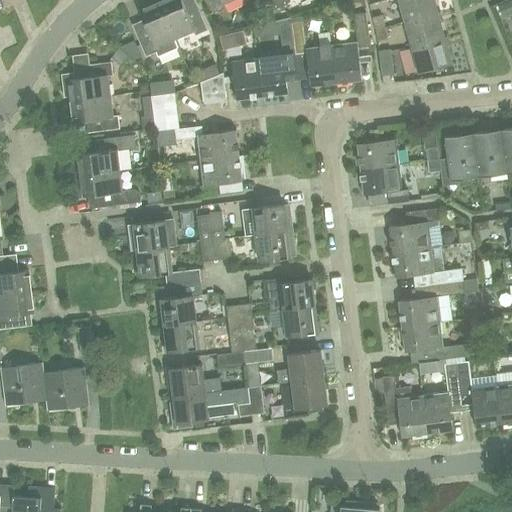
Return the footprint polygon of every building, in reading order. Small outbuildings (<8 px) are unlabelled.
[(164,0),(160,2),(175,39),(194,31),(196,35),(208,30),(203,18),(192,23),(182,0),(164,0)] [(224,3),(231,0),(210,0),(209,1),(214,13),(226,8),(224,3)] [(286,0),(267,0),(272,11),(288,4),(286,0)] [(399,0),(406,22),(439,13),(435,0),(399,0)] [(511,0),(497,6),(501,13),(503,18),(511,14),(511,0)] [(157,47),(175,39),(160,2),(140,10),(152,40),(141,44),(146,56),(158,51),(157,47)] [(332,45),(337,84),(363,81),(359,48),(371,46),(366,13),(354,14),(357,42),(332,45)] [(413,47),(446,38),(439,13),(406,22),(413,47)] [(376,30),(386,27),(382,15),(373,18),(376,30)] [(337,84),(332,45),(307,48),(304,21),(292,22),(296,55),(307,54),(311,87),(337,84)] [(284,55),(258,58),(263,97),(288,94),(287,81),(299,80),(295,55),(296,55),(292,22),(280,24),(284,55)] [(386,27),(376,30),(379,42),(389,39),(386,27)] [(446,38),(413,47),(420,72),(453,63),(446,38)] [(379,51),(383,76),(395,74),(392,49),(379,51)] [(262,97),(263,97),(258,58),(233,61),(237,100),(262,97)] [(72,101),(111,96),(109,76),(114,75),(112,62),(90,64),(91,72),(96,71),(96,76),(76,78),(75,73),(62,74),(65,97),(71,97),(72,101)] [(205,80),(222,72),(218,64),(201,72),(205,80)] [(227,101),(227,97),(224,73),(201,82),(204,104),(227,101)] [(157,82),(150,83),(151,96),(159,95),(157,82)] [(148,83),(142,84),(140,87),(140,92),(149,91),(148,83)] [(177,105),(176,97),(175,93),(159,95),(151,96),(153,108),(177,105)] [(144,115),(153,114),(151,95),(142,96),(144,115)] [(114,116),(111,97),(111,96),(72,101),(74,122),(106,118),(108,130),(120,129),(119,115),(114,116)] [(154,120),(178,117),(177,105),(153,108),(154,120)] [(156,132),(175,129),(180,129),(178,117),(154,120),(156,132)] [(201,160),(240,155),(236,130),(203,134),(202,126),(180,129),(175,129),(176,139),(198,137),(201,160)] [(511,128),(502,129),(507,173),(511,172),(511,128)] [(479,177),(507,173),(502,129),(474,133),(479,177)] [(461,179),(479,177),(474,133),(445,137),(448,158),(440,159),(442,171),(443,184),(461,182),(461,179)] [(78,154),(81,176),(121,171),(118,150),(136,148),(134,135),(108,138),(110,150),(78,154)] [(361,169),(400,164),(396,139),(358,143),(361,169)] [(428,161),(440,159),(439,147),(426,149),(428,161)] [(240,155),(201,160),(204,186),(243,181),(240,155)] [(440,159),(428,161),(429,172),(442,171),(440,159)] [(400,164),(361,169),(364,195),(387,192),(389,204),(410,201),(409,189),(403,189),(400,164)] [(136,189),(123,191),(121,171),(81,176),(82,183),(76,184),(78,198),(111,194),(113,205),(117,205),(142,202),(140,192),(136,189)] [(172,176),(162,177),(163,191),(174,189),(172,176)] [(148,194),(149,203),(163,202),(162,192),(148,194)] [(291,213),(286,214),(285,204),(243,209),(246,235),(256,234),(293,230),(291,213)] [(393,251),(431,247),(428,221),(441,219),(439,208),(417,210),(419,222),(389,226),(393,251)] [(199,231),(212,230),(224,229),(222,211),(213,212),(214,214),(197,216),(199,231)] [(131,251),(138,250),(169,246),(177,246),(174,219),(134,224),(136,234),(129,235),(131,251)] [(212,230),(215,260),(233,258),(231,239),(225,240),(224,229),(212,230)] [(471,229),(459,231),(460,243),(473,241),(471,229)] [(203,262),(215,260),(212,230),(199,231),(203,262)] [(291,257),(290,247),(296,247),(293,230),(256,234),(260,261),(291,257)] [(167,286),(201,281),(200,269),(173,272),(169,246),(138,250),(141,277),(166,273),(167,286)] [(430,285),(464,281),(462,268),(445,271),(434,272),(431,247),(393,251),(396,277),(413,275),(429,273),(430,285)] [(486,249),(478,250),(479,259),(487,258),(486,249)] [(0,295),(32,291),(29,270),(0,273),(0,295)] [(487,276),(483,279),(483,285),(489,287),(493,283),(492,277),(487,276)] [(289,277),(267,279),(271,311),(284,310),(316,306),(312,279),(290,282),(289,277)] [(441,321),(438,296),(479,291),(477,279),(464,281),(430,285),(432,296),(399,301),(402,326),(441,321)] [(165,325),(197,321),(194,295),(203,294),(201,281),(167,286),(160,287),(165,325)] [(34,313),(32,291),(0,295),(0,329),(4,329),(3,317),(31,313),(34,313)] [(243,334),(255,333),(251,303),(239,304),(243,334)] [(230,336),(243,334),(239,304),(227,306),(230,336)] [(271,311),(269,311),(272,329),(286,327),(287,336),(319,332),(316,306),(284,310),(271,311)] [(197,321),(165,325),(168,352),(200,348),(197,321)] [(441,321),(402,326),(405,352),(438,348),(440,360),(473,355),(471,343),(444,346),(441,321)] [(94,354),(90,326),(78,328),(82,356),(94,354)] [(243,334),(230,336),(232,352),(257,349),(255,333),(243,334)] [(245,351),(247,363),(274,360),(272,348),(245,351)] [(279,383),(292,381),(325,377),(321,350),(289,354),(291,368),(278,370),(279,383)] [(219,367),(247,363),(245,351),(217,355),(219,367)] [(502,424),(498,386),(472,389),(469,361),(457,363),(461,396),(473,395),(477,427),(502,424)] [(44,372),(43,362),(1,368),(6,405),(47,400),(48,400),(44,372)] [(203,365),(181,367),(181,363),(166,365),(168,384),(172,383),(174,396),(206,392),(222,390),(220,377),(204,379),(203,365)] [(449,397),(461,396),(457,363),(445,364),(448,392),(423,395),(428,434),(453,430),(449,397)] [(48,400),(47,400),(48,410),(90,405),(85,367),(44,372),(48,400)] [(428,434),(423,395),(413,396),(412,386),(396,388),(395,375),(383,377),(387,410),(399,409),(402,437),(428,434)] [(325,377),(292,381),(296,409),(328,405),(325,377)] [(511,383),(498,386),(502,424),(511,423),(511,383)] [(249,387),(253,415),(265,413),(261,386),(249,387)] [(240,416),(253,415),(249,387),(237,389),(240,416)] [(209,420),(206,392),(174,396),(175,409),(171,410),(173,429),(192,426),(192,422),(209,420)] [(13,511),(14,495),(15,495),(15,486),(0,484),(0,511),(13,511)] [(13,511),(61,511),(61,508),(54,508),(56,488),(29,487),(29,496),(15,495),(14,495),(13,511)] [(379,511),(380,509),(378,509),(378,502),(346,500),(344,511),(379,511)]
